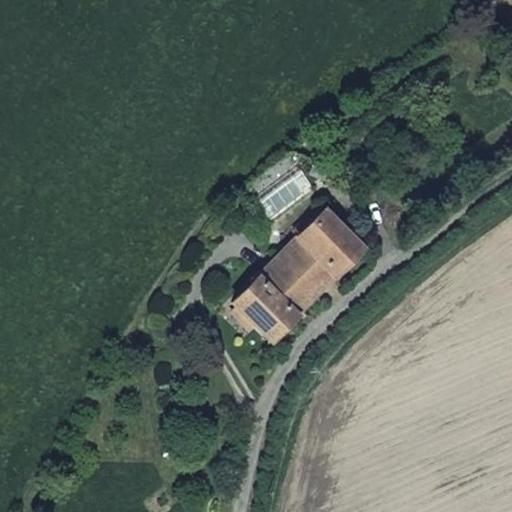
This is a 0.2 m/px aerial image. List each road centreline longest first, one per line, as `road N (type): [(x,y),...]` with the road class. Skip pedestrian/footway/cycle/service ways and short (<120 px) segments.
road 1 (unclassified): [(401,252),(309,338),(264,402),(240,511)]
road 2 (track): [(511,172),(401,252)]
